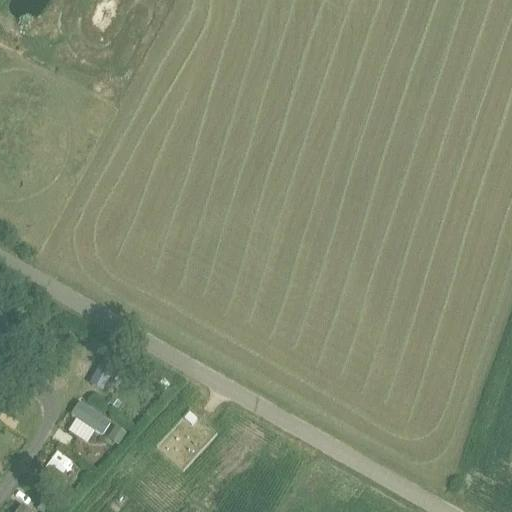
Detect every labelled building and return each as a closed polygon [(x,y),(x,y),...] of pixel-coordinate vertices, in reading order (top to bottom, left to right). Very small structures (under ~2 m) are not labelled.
[(103,390),(121,378),(110,361),(92,373),(103,390)] [(109,406),(116,411),(120,405),(113,400),(109,406)] [(119,446),(127,434),(116,427),(109,439),(119,446)] [(60,452),(51,469),(70,480),(79,464),(60,452)] [(55,500),(62,505),(67,498),(60,494),(55,500)]
